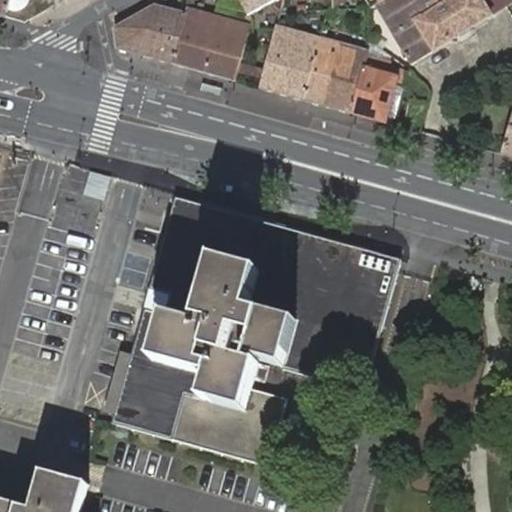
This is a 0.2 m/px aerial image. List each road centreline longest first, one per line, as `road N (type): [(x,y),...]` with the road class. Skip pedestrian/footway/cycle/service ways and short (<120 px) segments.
road 1 (primary): [(0,113),(511,244)]
road 2 (primary): [(511,201),(44,71)]
